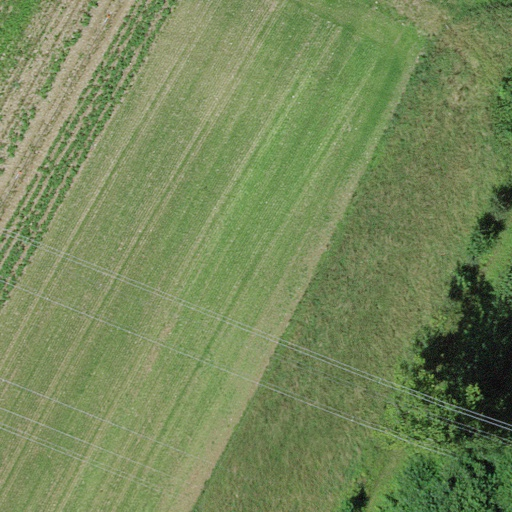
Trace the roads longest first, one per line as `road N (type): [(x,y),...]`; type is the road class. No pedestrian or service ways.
road 1 (track): [(511,232),(373,511)]
road 2 (track): [(511,67),(406,0)]
